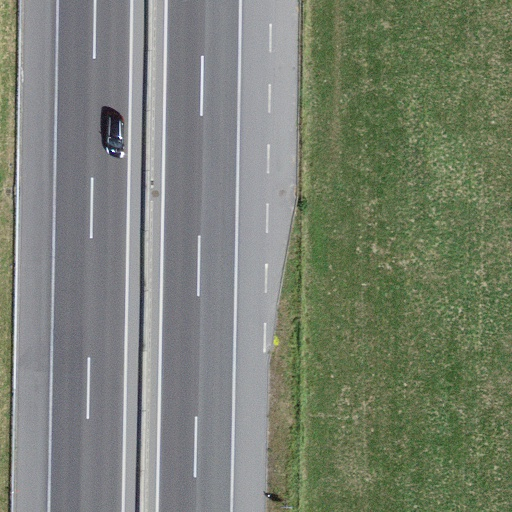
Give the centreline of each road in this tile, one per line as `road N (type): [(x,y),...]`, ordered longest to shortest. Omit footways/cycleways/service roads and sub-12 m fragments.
road 1 (motorway): [(194,511),(203,0)]
road 2 (motorway): [(95,0),(86,511)]
